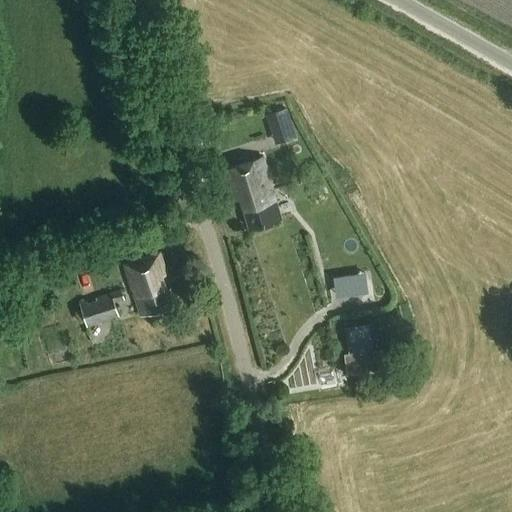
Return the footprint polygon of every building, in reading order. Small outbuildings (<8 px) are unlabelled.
[(291,103),(269,110),(277,140),(300,133),(291,103)] [(250,230),(282,220),(262,159),(221,172),(230,202),(241,199),(250,230)] [(158,277),(167,275),(159,255),(122,266),(140,316),(169,308),(158,277)] [(87,303),(86,299),(79,302),(87,327),(118,317),(113,302),(124,299),(121,289),(95,297),(96,300),(87,303)] [(370,327),(348,330),(354,376),(384,372),(381,350),(373,351),(370,327)]
